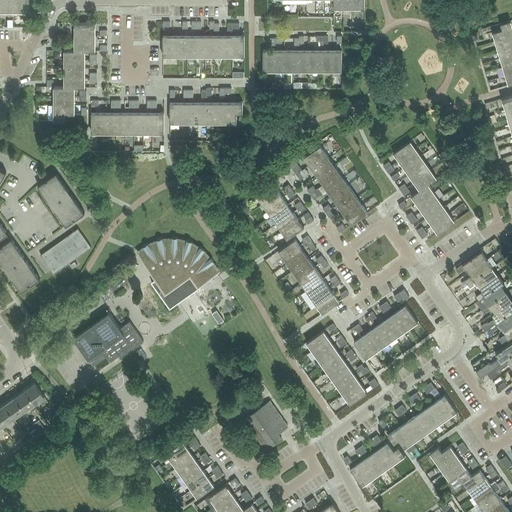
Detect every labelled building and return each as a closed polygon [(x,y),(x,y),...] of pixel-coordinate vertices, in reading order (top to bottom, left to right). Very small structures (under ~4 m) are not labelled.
[(0,11),(12,11),(12,0),(3,0),(3,1),(0,1),(0,11)] [(28,1),(27,0),(12,0),(12,11),(29,12),(29,1),(28,1)] [(495,41),(511,35),(511,24),(511,20),(500,23),(502,29),(492,32),(495,41)] [(95,35),(95,23),(74,23),(74,41),(85,41),(85,35),(95,35)] [(74,50),(85,50),(95,50),(95,35),(85,35),(85,41),(74,41),(74,50)] [(172,45),(171,35),(162,35),(162,56),(178,56),(178,45),(172,45)] [(187,56),(187,35),(171,35),(172,45),(178,45),(178,56),(187,56)] [(196,56),(196,35),(187,35),(187,56),(196,56)] [(205,56),(205,35),(196,35),(196,56),(205,56)] [(214,56),(214,35),(205,35),(205,56),(214,56)] [(223,56),(223,35),(214,35),(214,56),(223,56)] [(232,56),(232,35),(223,35),(223,56),(232,56)] [(244,35),(241,35),(232,35),(232,56),(244,56),(244,35)] [(498,49),(511,45),(511,35),(495,41),(498,49)] [(500,58),(511,54),(511,45),(498,49),(500,58)] [(85,59),(85,50),(74,50),(64,50),(64,59),(85,59)] [(275,50),(266,50),(263,50),(263,70),(275,70),(275,50)] [(284,70),(284,50),(275,50),(275,70),(284,70)] [(299,60),(299,50),(284,50),(284,70),(293,70),(293,60),(299,60)] [(308,70),(308,50),(299,50),(299,60),(293,60),(293,70),(308,70)] [(323,60),(323,50),(308,50),(308,70),(317,70),(317,60),(323,60)] [(332,70),(332,50),(323,50),(323,60),(317,60),(317,70),(332,70)] [(342,50),(341,50),(332,50),(332,70),(342,70),(342,50)] [(503,67),(511,63),(511,54),(500,58),(503,67)] [(85,68),(85,59),(64,59),(64,68),(85,68)] [(506,75),(511,73),(511,63),(503,67),(506,75)] [(85,77),(85,68),(64,68),(64,77),(85,77)] [(85,87),(85,77),(64,77),(64,86),(74,87),(85,87)] [(74,96),(74,87),(64,86),(54,86),(54,96),(74,96)] [(511,107),(511,94),(501,97),(505,109),(511,107)] [(74,104),(74,96),(54,96),(54,105),(74,104)] [(179,122),(179,102),(170,102),(170,122),(179,122)] [(188,122),(188,102),(179,102),(179,122),(188,122)] [(197,122),(197,102),(188,102),(188,122),(197,122)] [(206,122),(206,102),(197,102),(197,122),(206,122)] [(215,122),(215,102),(206,102),(206,122),(215,122)] [(225,122),(225,102),(215,102),(215,122),(225,122)] [(242,102),(239,102),(225,102),(225,122),(235,122),(235,113),(242,113),(242,102)] [(64,114),(74,114),(74,104),(54,105),(54,120),(64,120),(64,114)] [(107,122),(107,112),(91,112),(91,132),(101,133),(101,122),(107,122)] [(116,133),(116,112),(107,112),(107,122),(101,122),(101,133),(116,133)] [(125,133),(125,112),(116,112),(116,133),(125,133)] [(134,133),(134,112),(125,112),(125,133),(134,133)] [(143,133),(143,112),(134,112),(134,133),(143,133)] [(152,133),(152,112),(143,112),(143,133),(152,133)] [(164,112),(161,112),(152,112),(152,133),(164,133),(164,112)] [(416,148),(411,140),(410,140),(393,152),(399,159),(416,148)] [(329,157),(321,145),(320,145),(304,156),(309,164),(318,158),(321,163),(329,157)] [(404,167),(421,155),(416,148),(399,159),(404,167)] [(409,174),(426,162),(421,155),(404,167),(409,174)] [(318,177),(335,165),(329,157),(321,163),(318,158),(309,164),(318,177)] [(414,182),(431,170),(426,162),(409,174),(414,182)] [(335,183),(343,177),(335,165),(318,177),(323,184),(331,178),(335,183)] [(385,169),(388,173),(394,169),(391,165),(385,169)] [(296,174),(300,180),(304,177),(300,171),(302,170),(301,170),(300,171),(296,174)] [(420,189),(428,183),(437,177),(431,170),(414,182),(420,189)] [(45,196),(63,183),(56,172),(37,185),(45,196)] [(399,177),(397,173),(391,177),(394,181),(399,177)] [(332,196),(348,184),(343,177),(335,183),(331,178),(323,184),(332,196)] [(52,206),(70,193),(63,183),(45,196),(52,206)] [(283,196),(274,184),(274,183),(257,195),(263,203),(271,197),(274,202),(283,196)] [(417,203),(433,191),(428,183),(420,189),(411,195),(417,203)] [(349,202),(357,196),(348,184),(332,196),(337,203),(345,197),(349,202)] [(401,191),(404,195),(410,191),(407,187),(401,191)] [(289,198),(295,194),(292,190),(288,193),(287,194),(289,198)] [(313,190),(309,193),(314,199),(318,196),(313,190)] [(422,210),(439,198),(433,191),(417,203),(422,210)] [(59,216),(77,202),(70,193),(52,206),(59,216)] [(271,215),(288,203),(283,196),(274,202),(271,197),(263,203),(271,215)] [(345,216),(362,204),(357,196),(349,202),(345,197),(337,203),(345,216)] [(427,217),(444,205),(439,198),(422,210),(427,217)] [(406,205),(404,201),(404,200),(398,205),(401,209),(406,205)] [(77,202),(59,216),(66,226),(84,213),(77,202)] [(276,223),(293,211),(288,203),(271,215),(276,223)] [(300,213),(305,209),(302,204),(297,208),(300,213)] [(329,209),(331,208),(328,204),(322,208),(325,212),(329,209)] [(351,223),(368,211),(362,204),(345,216),(351,223)] [(432,225),(449,213),(444,205),(427,217),(432,225)] [(293,211),(276,223),(282,230),(299,218),(293,211)] [(408,220),(414,215),(412,212),(406,216),(408,220)] [(438,232),(455,221),(449,213),(432,225),(438,232)] [(408,220),(411,224),(417,220),(414,215),(408,220)] [(305,220),(308,224),(314,220),(311,216),(305,220)] [(287,238),(304,226),(299,218),(282,230),(287,238)] [(339,232),(345,228),(342,224),(336,228),(339,232)] [(78,228),(40,255),(53,274),(91,247),(78,228)] [(422,238),(428,234),(425,230),(419,234),(422,238)] [(144,248),(138,252),(155,276),(157,278),(151,282),(169,309),(178,303),(193,292),(201,287),(199,284),(216,272),(218,270),(213,262),(214,262),(211,257),(210,258),(203,251),(204,250),(200,246),(199,248),(191,243),(191,241),(186,239),(186,241),(177,239),(177,237),(171,237),(172,239),(162,240),(162,238),(156,239),(157,241),(148,245),(147,243),(143,246),(144,248)] [(0,261),(18,248),(11,238),(0,246),(0,261)] [(301,246),(295,239),(295,238),(278,250),(287,263),(296,257),(292,252),(301,246)] [(310,239),(306,242),(310,248),(314,245),(310,239)] [(292,270),(309,258),(301,246),(292,252),(296,257),(287,263),(292,270)] [(0,261),(7,271),(25,258),(18,248),(0,261)] [(487,258),(481,251),(481,250),(456,268),(459,272),(464,268),(465,269),(466,268),(468,271),(487,258)] [(320,262),(324,259),(321,255),(316,259),(319,263),(320,262)] [(14,281),(32,268),(25,258),(7,271),(14,281)] [(306,271),(315,265),(309,258),(292,270),(301,282),(310,276),(306,271)] [(467,284),(492,266),(487,258),(468,271),(470,274),(470,275),(470,276),(465,280),(467,284)] [(306,290),(323,278),(315,265),(306,271),(310,276),(301,282),(306,290)] [(479,287),(498,274),(492,266),(467,284),(470,287),(476,283),(477,285),(477,284),(479,287)] [(32,268),(14,281),(21,291),(40,278),(32,268)] [(501,283),(501,284),(504,282),(498,274),(479,287),(482,290),(481,290),(482,291),(476,295),(479,300),(483,297),(483,296),(501,283)] [(311,297),(328,285),(323,278),(306,290),(311,297)] [(335,287),(341,283),(338,278),(332,282),(335,287)] [(287,283),(281,288),(286,294),(292,289),(287,283)] [(507,291),(501,284),(501,283),(483,296),(483,297),(485,299),(484,300),(485,301),(479,305),(482,309),(507,291)] [(317,304),(334,292),(328,285),(311,297),(317,304)] [(403,299),(404,299),(409,295),(404,288),(398,292),(403,299)] [(340,294),(343,298),(349,294),(346,290),(340,294)] [(510,301),(511,299),(511,298),(507,291),(482,309),(484,313),(490,308),(491,310),(492,309),(494,311),(494,312),(510,301)] [(334,292),(317,304),(322,312),(339,300),(334,292)] [(398,302),(402,299),(398,293),(394,296),(398,302)] [(485,322),(481,325),(485,330),(511,310),(511,303),(510,301),(494,312),(494,311),(491,313),(494,317),(493,317),(494,318),(488,322),(485,322)] [(383,312),(387,309),(383,303),(379,307),(383,312)] [(398,309),(410,326),(418,320),(406,304),(398,309)] [(403,331),(410,326),(398,309),(391,314),(403,331)] [(511,310),(485,330),(489,335),(492,333),(493,330),(499,326),(500,327),(501,326),(503,329),(511,322),(511,310)] [(129,320),(129,321),(120,327),(109,311),(73,337),(90,361),(93,365),(106,355),(107,356),(110,361),(118,355),(119,357),(136,345),(143,340),(131,322),(129,320)] [(216,311),(212,314),(219,324),(223,321),(220,316),(216,311)] [(372,311),(368,314),(369,316),(372,320),(376,317),(372,311)] [(395,336),(403,331),(391,314),(384,320),(395,336)] [(369,316),(365,319),(369,324),(373,321),(372,320),(369,316)] [(388,342),(395,336),(384,320),(376,325),(388,342)] [(511,322),(503,329),(505,332),(504,333),(505,334),(499,338),(502,342),(511,334),(511,322)] [(330,331),(336,327),(333,323),(327,327),(330,331)] [(381,347),(388,342),(376,325),(369,330),(381,347)] [(355,335),(359,331),(355,326),(350,329),(355,335)] [(328,337),(323,330),(306,341),(312,349),(328,337)] [(373,352),(381,347),(369,330),(361,335),(373,352)] [(366,358),(373,352),(361,335),(354,341),(366,358)] [(317,356),(334,345),(328,337),(312,349),(317,356)] [(340,346),(346,342),(343,338),(338,342),(340,346)] [(511,354),(511,340),(495,352),(497,356),(496,357),(497,358),(491,363),(487,363),(476,370),(481,377),(487,373),(508,358),(508,357),(511,354)] [(322,364),(339,352),(334,345),(317,356),(322,364)] [(136,352),(142,360),(146,357),(140,348),(136,351),(137,351),(136,352)] [(327,371),(344,359),(339,352),(322,364),(327,371)] [(351,361),(356,357),(354,353),(348,357),(351,361)] [(511,354),(508,357),(508,358),(487,373),(491,378),(500,371),(503,367),(510,362),(511,364),(511,363),(511,354)] [(333,379),(349,367),(344,359),(327,371),(333,379)] [(364,367),(360,370),(363,375),(369,371),(366,366),(364,367)] [(338,386),(354,374),(349,367),(333,379),(338,386)] [(343,393),(360,381),(354,374),(338,386),(343,393)] [(372,375),(366,379),(370,385),(376,381),(372,375)] [(348,401),(365,389),(360,381),(343,393),(348,401)] [(501,390),(507,386),(503,381),(498,385),(501,390)] [(34,382),(24,390),(33,403),(38,400),(42,405),(47,401),(44,396),(43,396),(34,382)] [(427,394),(431,390),(427,385),(423,388),(427,394)] [(36,407),(33,403),(24,390),(13,397),(23,410),(28,407),(30,411),(36,407)] [(449,416),(456,411),(457,410),(445,393),(437,399),(449,416)] [(412,404),(416,401),(412,395),(408,398),(412,404)] [(13,417),(23,410),(13,397),(3,404),(13,417)] [(442,421),(449,416),(437,399),(429,404),(442,421)] [(266,449),(282,438),(278,433),(280,432),(288,426),(273,405),(270,400),(265,404),(246,417),(244,418),(266,449)] [(0,421),(2,425),(13,417),(3,404),(0,406),(0,421)] [(434,426),(442,421),(429,404),(422,409),(434,426)] [(398,416),(403,413),(399,407),(394,410),(398,416)] [(427,431),(434,426),(422,409),(415,414),(427,431)] [(58,413),(52,417),(55,422),(61,418),(58,413)] [(419,437),(427,431),(415,414),(407,420),(419,437)] [(378,421),(382,427),(386,424),(382,418),(378,421)] [(412,442),(419,437),(407,420),(400,425),(412,442)] [(39,421),(33,425),(35,429),(39,433),(45,429),(39,421)] [(404,447),(412,442),(400,425),(387,434),(393,443),(398,439),(404,447)] [(33,438),(39,433),(35,429),(29,433),(33,438)] [(19,448),(24,444),(21,439),(15,443),(19,448)] [(187,448),(182,440),(165,452),(170,460),(187,448)] [(195,449),(200,445),(197,441),(192,445),(195,449)] [(392,463),(404,455),(405,454),(398,445),(394,449),(388,441),(380,446),(392,463)] [(462,442),(456,446),(459,450),(465,446),(462,442)] [(12,452),(19,448),(15,443),(9,447),(12,452)] [(455,452),(450,445),(442,450),(438,446),(430,452),(439,464),(455,452)] [(385,468),(392,463),(380,446),(373,451),(385,468)] [(465,446),(459,450),(462,454),(468,450),(465,446)] [(359,456),(363,453),(359,447),(355,450),(359,456)] [(176,467),(193,455),(187,448),(170,460),(176,467)] [(377,474),(385,468),(373,451),(365,457),(377,474)] [(444,472),(461,460),(455,452),(439,464),(444,472)] [(181,474),(198,462),(193,455),(176,467),(181,474)] [(205,464),(211,460),(208,455),(202,459),(205,464)] [(511,464),(505,455),(500,459),(506,468),(511,464)] [(343,458),(347,464),(351,461),(347,456),(343,458)] [(370,479),(377,474),(365,457),(358,462),(370,479)] [(449,479),(466,467),(461,460),(444,472),(449,479)] [(472,469),(478,465),(475,460),(469,464),(472,469)] [(186,482),(203,470),(198,462),(181,474),(186,482)] [(362,484),(370,479),(358,462),(350,467),(362,484)] [(491,473),(495,470),(490,464),(486,467),(490,473),(491,473)] [(463,481),(471,474),(466,467),(449,479),(454,487),(463,481)] [(468,488),(485,476),(479,468),(471,474),(463,481),(468,488)] [(217,478),(222,473),(220,469),(214,473),(217,478)] [(191,489),(208,477),(203,470),(186,482),(191,489)] [(492,478),(498,474),(495,470),(491,473),(490,473),(488,474),(492,478)] [(473,495),(490,483),(485,476),(468,488),(473,495)] [(214,485),(213,484),(208,477),(191,489),(197,497),(214,485)] [(235,478),(230,482),(234,488),(240,484),(235,478)] [(502,481),(497,484),(495,480),(490,483),(473,495),(478,503),(495,491),(499,488),(505,484),(502,481)] [(232,493),(227,486),(226,484),(209,496),(216,506),(232,493)] [(502,493),(508,489),(505,484),(499,488),(502,493)] [(483,510),(500,498),(495,491),(478,503),(483,510)] [(220,511),(221,511),(238,501),(232,493),(216,506),(220,511)] [(246,502),(252,498),(249,493),(243,497),(246,502)] [(258,504),(264,500),(261,496),(255,501),(258,504)] [(484,511),(496,511),(506,505),(500,498),(483,510),(484,511)] [(309,509),(313,506),(309,500),(305,503),(309,509)] [(238,511),(243,509),(243,508),(238,501),(221,511),(238,511)] [(253,511),(257,510),(251,502),(243,508),(243,509),(238,511),(253,511)] [(338,511),(339,511),(333,502),(318,511),(338,511)]
